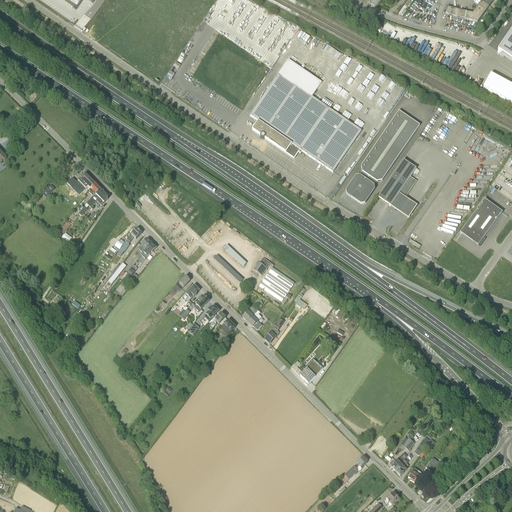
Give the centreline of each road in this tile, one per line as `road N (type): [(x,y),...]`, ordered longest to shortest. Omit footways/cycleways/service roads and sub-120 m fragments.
road 1 (unclassified): [(511,306),(303,189),(28,0)]
road 2 (trunk): [(0,48),(386,305)]
road 3 (tertiary): [(427,511),(114,196)]
road 4 (motorway): [(354,262),(0,16)]
road 5 (motorway): [(129,511),(0,300)]
road 6 (motorway): [(0,342),(104,511)]
road 7 (motorway): [(511,381),(354,262)]
road 8 (motorway): [(511,337),(354,262)]
road 9 (tertiary): [(114,196),(0,85)]
road 10 (trunk): [(386,305),(511,398)]
road 11 (trunk): [(386,305),(483,413)]
road 12 (unclassified): [(477,41),(349,0)]
road 13 (unclassified): [(114,196),(39,303)]
